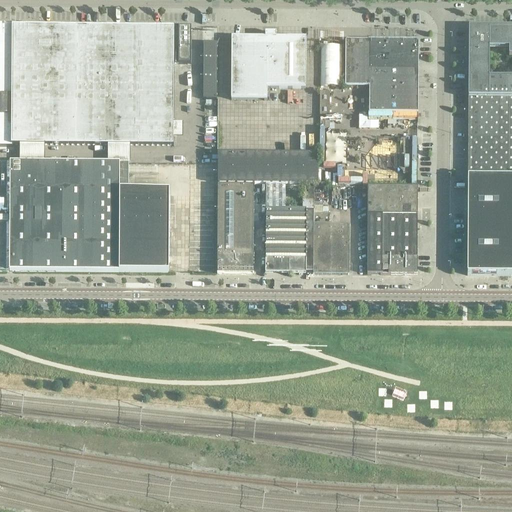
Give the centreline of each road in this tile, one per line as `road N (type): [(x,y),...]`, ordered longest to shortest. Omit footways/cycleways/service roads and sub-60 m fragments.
road 1 (unclassified): [(443,10),(0,3)]
road 2 (tertiary): [(0,295),(443,296)]
road 3 (unclassified): [(443,296),(443,10)]
